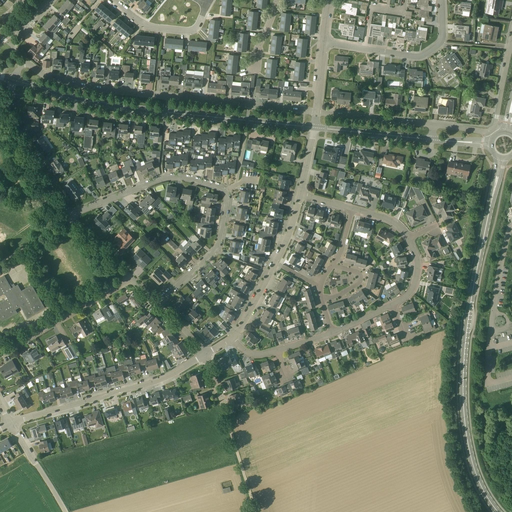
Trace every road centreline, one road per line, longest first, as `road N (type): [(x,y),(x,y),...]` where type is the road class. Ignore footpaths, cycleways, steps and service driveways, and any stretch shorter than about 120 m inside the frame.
road 1 (tertiary): [(497,511),(471,461),(463,366),(501,158)]
road 2 (unclassified): [(316,112),(130,93),(26,64),(13,80)]
road 3 (tertiary): [(314,127),(122,107),(13,80)]
road 4 (residential): [(157,303),(217,245),(227,199),(220,187),(168,177),(67,215)]
road 5 (unclassified): [(316,112),(484,132),(495,125),(505,74)]
road 6 (residential): [(11,424),(159,380),(205,353)]
road 7 (tertiary): [(490,144),(314,127)]
road 8 (residential): [(256,511),(205,353)]
road 9 (residential): [(0,355),(131,277)]
road 10 (unclassified): [(67,215),(16,138),(13,80)]
road 11 (unclassified): [(364,49),(413,56),(435,48),(442,0)]
